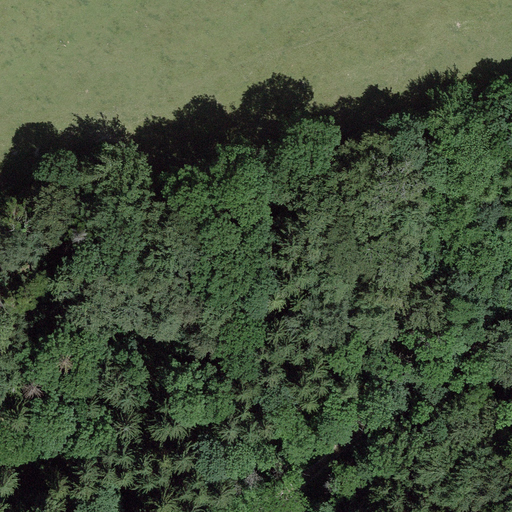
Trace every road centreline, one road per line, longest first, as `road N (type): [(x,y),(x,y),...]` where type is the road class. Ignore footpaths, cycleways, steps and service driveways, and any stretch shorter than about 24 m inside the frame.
road 1 (track): [(0,506),(98,433),(134,423),(356,436)]
road 2 (track): [(511,327),(397,400),(262,511)]
